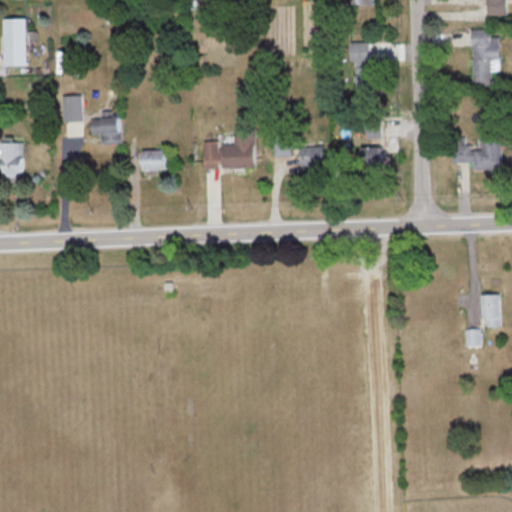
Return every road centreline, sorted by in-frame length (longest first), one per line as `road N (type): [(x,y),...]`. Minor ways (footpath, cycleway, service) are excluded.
road 1 (residential): [(511,221),(0,242)]
road 2 (residential): [(425,225),(416,0)]
